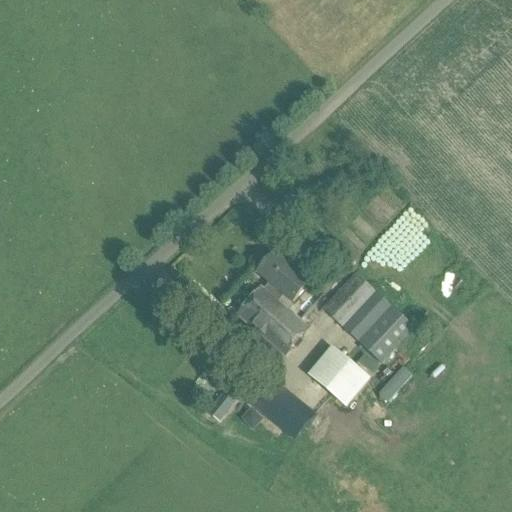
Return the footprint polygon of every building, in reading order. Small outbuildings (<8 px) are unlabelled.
[(384,266),(418,232),(398,212),(364,246),(384,266)] [(343,243),(330,257),(347,273),(360,258),(343,243)] [(271,286),(268,290),(266,293),(286,310),(291,304),(293,306),(312,284),(277,255),(259,275),(271,286)] [(357,276),(324,311),(386,366),(418,331),(357,276)] [(266,293),(268,290),(266,288),(240,319),(253,330),(252,335),(258,340),(263,338),(288,359),(311,331),(286,310),(266,293)] [(331,352),(309,378),(346,408),(369,381),(331,352)] [(406,368),(380,396),(390,404),(415,376),(406,368)] [(267,377),(243,400),(296,442),(317,417),(267,377)] [(263,420),(252,409),(247,414),(246,415),(246,423),(254,430),(259,425),(263,420)] [(338,511),(430,511),(349,452),(316,496),(338,511)]
